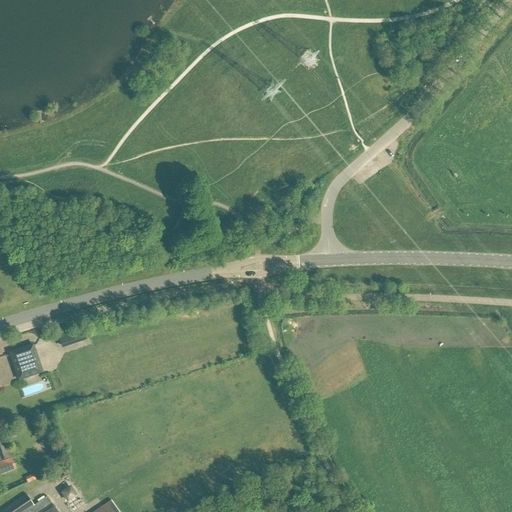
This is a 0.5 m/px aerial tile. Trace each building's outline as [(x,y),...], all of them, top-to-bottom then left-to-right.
[(87,340),(83,329),(58,337),(62,348),(87,340)] [(10,353),(19,380),(42,372),(33,345),(10,353)] [(39,445),(46,451),(53,442),(45,436),(39,445)] [(5,444),(0,445),(0,460),(9,457),(5,444)] [(0,462),(0,473),(14,468),(10,458),(0,462)] [(78,496),(72,486),(61,492),(67,502),(78,496)] [(56,511),(47,498),(34,506),(26,494),(0,511),(56,511)] [(95,511),(118,511),(112,501),(95,511)]
